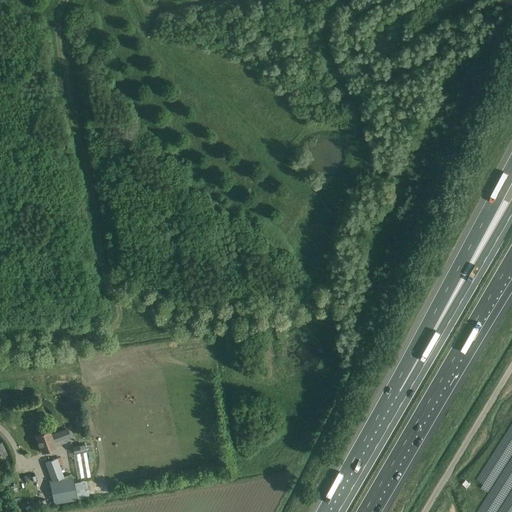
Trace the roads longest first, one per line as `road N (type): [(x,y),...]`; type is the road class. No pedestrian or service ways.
road 1 (track): [(67,0),(65,43),(117,305),(111,324),(0,348)]
road 2 (motorway): [(364,511),(511,259)]
road 3 (motorway): [(511,169),(406,395)]
road 4 (motorway): [(511,213),(406,395)]
road 5 (unclassified): [(423,511),(511,364)]
road 6 (motorway): [(406,395),(338,511)]
